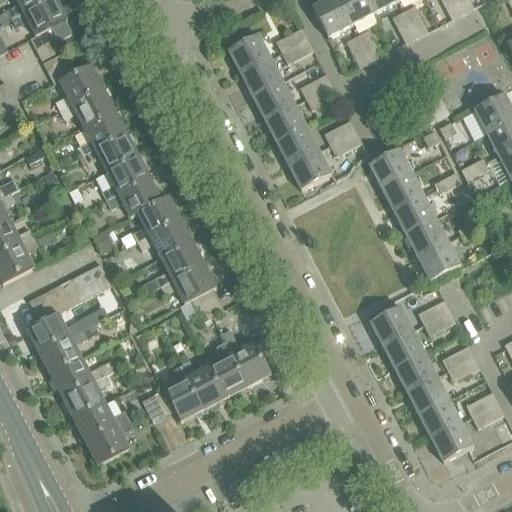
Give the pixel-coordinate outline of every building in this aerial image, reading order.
[(12,24),(56,1),(55,0),(14,0),(20,8),(8,14),(12,24)] [(352,30),(335,0),(313,12),(328,42),(352,30)] [(335,0),(352,30),(375,18),(365,0),(335,0)] [(365,0),(375,18),(398,6),(394,0),(365,0)] [(439,0),(452,24),(463,18),(453,0),(439,0)] [(475,13),(467,0),(453,0),(463,18),(475,13)] [(52,32),(57,43),(60,47),(73,40),(66,25),(68,24),(56,1),(12,24),(17,32),(28,26),(36,41),(52,32)] [(404,17),(417,43),(429,37),(415,12),(404,17)] [(12,24),(8,17),(1,21),(1,25),(3,29),(12,24)] [(417,43),(404,17),(393,23),(406,48),(417,43)] [(36,41),(31,44),(36,54),(57,43),(52,32),(36,41)] [(308,44),(302,33),(276,47),(282,58),(308,44)] [(371,67),(382,61),(369,36),(358,41),(371,67)] [(272,63),(260,40),(230,56),(242,79),(272,63)] [(360,73),(371,67),(358,41),(347,47),(360,73)] [(57,43),(36,54),(42,64),(63,53),(60,47),(57,43)] [(314,55),(308,44),(282,58),(288,69),(314,55)] [(70,68),(65,58),(44,68),(49,78),(70,68)] [(284,86),(272,63),(242,79),(254,102),(284,86)] [(55,89),(60,86),(76,78),(70,68),(49,78),(55,89)] [(76,78),(60,86),(68,101),(56,107),(60,116),(104,93),(92,70),(76,78)] [(332,90),(327,79),(301,93),(306,104),(332,90)] [(296,109),(284,86),(254,102),(266,125),(296,109)] [(17,109),(6,87),(0,90),(0,101),(6,114),(17,109)] [(338,102),(332,90),(306,104),(312,115),(338,102)] [(104,93),(60,116),(65,125),(77,118),(84,132),(116,115),(104,93)] [(437,95),(410,109),(422,132),(449,118),(437,95)] [(487,138),(511,125),(511,112),(505,99),(475,115),(487,138)] [(20,116),(17,109),(6,114),(10,121),(20,116)] [(309,133),(296,109),(266,125),(278,149),(309,133)] [(116,115),(84,132),(85,134),(75,139),(81,151),(79,152),(84,161),(128,138),(116,115)] [(357,136),(351,125),(325,138),(331,150),(357,136)] [(511,125),(487,138),(499,161),(511,154),(511,125)] [(439,134),(442,139),(445,143),(455,138),(449,128),(439,134)] [(321,156),(309,133),(278,149),(290,172),(321,156)] [(362,148),(357,136),(331,150),(337,161),(362,148)] [(422,142),(427,152),(439,147),(433,137),(422,142)] [(128,138),(84,161),(88,169),(100,163),(107,177),(139,160),(128,138)] [(31,168),(44,161),(41,154),(27,161),(31,168)] [(382,193),(412,177),(400,154),(370,170),(382,193)] [(511,154),(499,161),(511,185),(511,184),(511,154)] [(333,179),(321,156),(290,172),(303,195),(333,179)] [(139,160),(107,177),(114,191),(102,196),(107,205),(151,182),(139,160)] [(472,170),(477,179),(488,173),(483,164),(472,170)] [(477,179),(472,170),(461,175),(466,185),(477,179)] [(59,189),(52,176),(45,180),(51,193),(59,189)] [(424,200),(412,177),(382,193),(395,216),(424,200)] [(445,184),(450,193),(461,188),(456,178),(445,184)] [(151,182),(107,205),(112,214),(123,208),(131,222),(138,219),(138,218),(163,205),(162,205),(151,182)] [(450,193),(445,184),(435,189),(440,199),(450,193)] [(0,203),(11,198),(20,193),(15,185),(0,192),(0,203)] [(11,198),(0,203),(0,232),(11,226),(4,213),(16,207),(11,198)] [(71,212),(64,199),(57,202),(64,216),(71,212)] [(436,223),(424,200),(395,216),(407,239),(436,223)] [(138,247),(182,224),(170,201),(162,205),(163,205),(138,218),(138,219),(146,233),(133,239),(138,247)] [(497,216),(502,225),(511,219),(508,211),(497,216)] [(502,225),(497,216),(486,221),(491,231),(502,225)] [(448,247),(436,223),(407,239),(419,262),(448,247)] [(161,263),(194,246),(182,224),(138,247),(142,256),(154,250),(161,263)] [(469,230),(475,240),(485,234),(480,224),(469,230)] [(11,226),(0,232),(0,260),(35,242),(30,234),(18,240),(11,226)] [(475,240),(469,230),(459,235),(464,245),(475,240)] [(39,251),(55,243),(51,234),(35,242),(39,251)] [(114,252),(107,238),(94,245),(101,259),(114,252)] [(0,282),(3,289),(35,272),(27,258),(39,251),(35,242),(0,260),(0,282)] [(161,292),(206,268),(194,246),(161,263),(168,277),(157,284),(161,292)] [(448,247),(419,262),(431,286),(461,270),(448,247)] [(214,294),(218,292),(206,268),(161,292),(166,301),(178,294),(185,308),(192,305),(198,315),(220,304),(214,294)] [(112,290),(101,269),(90,274),(101,296),(112,290)] [(90,274),(80,279),(91,301),(101,296),(90,274)] [(80,279),(70,285),(81,306),(91,301),(80,279)] [(148,299),(161,292),(157,284),(143,291),(148,299)] [(70,285),(60,290),(71,311),(81,306),(70,285)] [(60,290),(50,295),(61,317),(71,311),(60,290)] [(50,295),(40,300),(51,322),(59,318),(61,317),(50,295)] [(29,306),(40,327),(51,322),(40,300),(29,306)] [(225,315),(225,314),(220,304),(198,315),(200,319),(203,325),(225,315)] [(192,305),(185,308),(180,311),(188,325),(200,319),(198,315),(192,305)] [(450,316),(445,305),(419,318),(425,329),(450,316)] [(383,351),(413,335),(401,311),(371,327),(383,351)] [(456,327),(450,316),(425,329),(431,341),(456,327)] [(51,322),(40,327),(27,334),(39,358),(83,335),(79,326),(78,326),(66,332),(59,318),(51,322)] [(85,323),(78,326),(79,326),(83,335),(89,331),(85,323)] [(83,335),(39,358),(51,380),(83,363),(76,350),(88,343),(83,335)] [(227,347),(249,390),(273,378),(256,347),(241,355),(234,343),(230,335),(222,339),(227,347)] [(413,335),(383,351),(395,374),(426,358),(413,335)] [(210,371),(227,402),(249,390),(227,347),(217,352),(219,355),(206,362),(210,371)] [(474,362),(469,351),(442,363),(448,375),(474,362)] [(190,366),(186,358),(180,361),(184,369),(190,366)] [(426,358),(395,374),(407,398),(438,382),(426,358)] [(480,373),(474,362),(448,375),(454,387),(480,373)] [(83,363),(51,380),(62,402),(106,379),(114,376),(109,367),(90,377),(83,363)] [(181,370),(204,414),(227,402),(210,371),(196,378),(190,366),(184,369),(181,370)] [(179,387),(154,400),(164,421),(175,415),(181,426),(204,414),(181,370),(172,375),(179,387)] [(106,379),(62,402),(74,425),(106,408),(99,394),(111,388),(106,379)] [(438,382),(407,398),(419,421),(450,405),(438,382)] [(499,408),(493,397),(467,411),(472,422),(499,408)] [(164,421),(154,400),(143,406),(154,427),(164,421)] [(450,405),(419,421),(432,444),(462,428),(450,405)] [(106,408),(74,425),(86,447),(130,424),(125,416),(114,422),(106,408)] [(504,419),(499,408),(472,422),(478,433),(504,419)] [(130,424),(86,447),(98,470),(130,453),(124,440),(135,434),(130,424)] [(462,428),(432,444),(444,467),(474,451),(462,428)]
